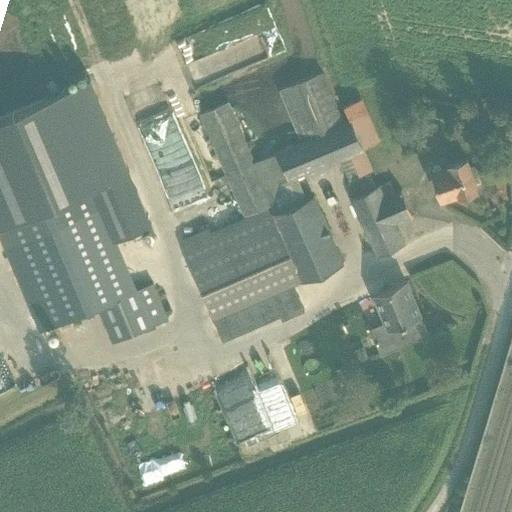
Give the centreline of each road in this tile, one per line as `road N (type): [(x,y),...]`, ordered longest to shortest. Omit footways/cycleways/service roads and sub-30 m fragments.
road 1 (unclassified): [(434,511),(511,298)]
road 2 (unknown): [(508,310),(463,217),(511,175)]
